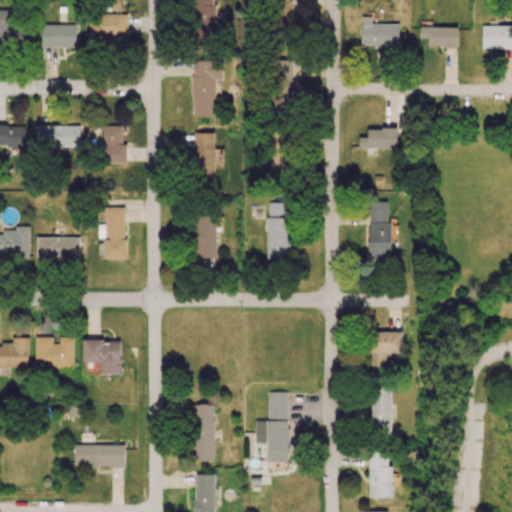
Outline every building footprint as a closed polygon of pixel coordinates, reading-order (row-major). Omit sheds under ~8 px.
[(214,0),(193,0),(194,39),(215,39),(214,0)] [(290,27),(289,0),(273,0),(275,28),(290,27)] [(0,45),(29,46),(29,23),(9,22),(10,10),(0,9),(0,45)] [(88,14),(88,40),(127,41),(127,14),(88,14)] [(41,47),(76,47),(76,24),(41,25),(41,47)] [(399,24),(361,24),(360,46),(398,46),(399,24)] [(511,25),(481,26),(482,49),(511,48),(511,25)] [(457,47),(457,26),(419,27),(419,37),(427,37),(427,47),(457,47)] [(193,116),(214,116),(214,100),(221,99),(220,59),(192,60),(193,116)] [(274,111),(292,110),(291,60),(279,60),(279,80),(273,80),(274,111)] [(25,126),(0,125),(0,146),(24,146),(25,126)] [(80,126),(37,125),(37,146),(79,147),(80,126)] [(122,126),(101,125),(100,163),(126,163),(127,145),(122,145),(122,126)] [(397,129),(367,128),(367,137),(358,137),(358,148),(396,149),(397,129)] [(214,133),(195,132),(194,188),(214,188),(215,167),(222,167),(222,148),(214,148),(214,133)] [(387,202),(369,201),(368,259),(390,260),(391,222),(387,222),(387,202)] [(289,203),(267,202),(266,258),(288,259),(289,203)] [(103,258),(125,258),(125,207),(104,207),(104,225),(98,225),(98,237),(103,237),(103,258)] [(194,220),(195,257),(216,257),(215,233),(222,233),(222,219),(194,220)] [(29,226),(14,226),(14,229),(3,229),(3,234),(0,234),(0,255),(28,256),(29,226)] [(79,237),(37,237),(37,258),(79,258),(79,237)] [(401,353),(402,332),(372,331),(371,365),(390,365),(390,352),(401,353)] [(12,346),(0,345),(0,366),(27,367),(28,338),(12,337),(12,346)] [(34,337),(35,367),(73,367),(73,337),(55,337),(34,337)] [(82,361),(100,361),(100,373),(121,373),(120,339),(82,340),(82,361)] [(370,430),(390,431),(391,387),(371,387),(370,430)] [(288,392),(267,392),(267,420),(255,420),(255,443),(266,443),(266,461),(288,461),(288,392)] [(213,461),(215,404),(195,404),(193,460),(213,461)] [(124,445),(74,444),(74,467),(124,467),(124,445)] [(393,465),(387,465),(388,451),(368,450),(368,497),(392,498),(393,465)] [(194,511),(214,511),(215,474),(194,474),(194,511)]
